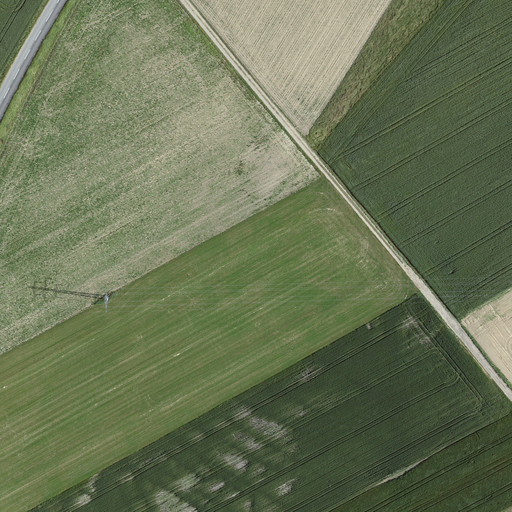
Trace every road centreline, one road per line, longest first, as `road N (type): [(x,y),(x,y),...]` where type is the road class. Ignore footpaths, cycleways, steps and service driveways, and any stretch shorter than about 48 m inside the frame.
road 1 (track): [(185,0),(511,396)]
road 2 (tertiary): [(0,105),(59,0)]
